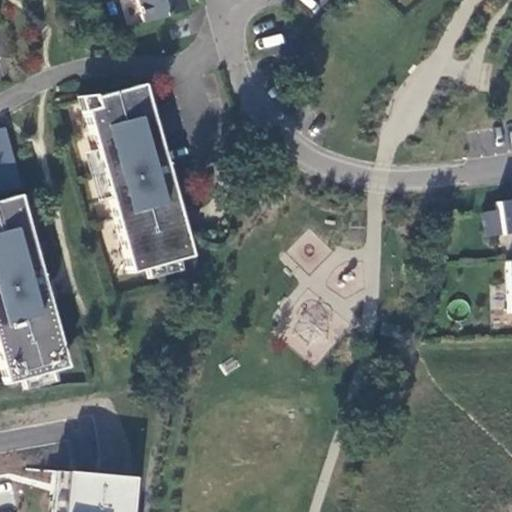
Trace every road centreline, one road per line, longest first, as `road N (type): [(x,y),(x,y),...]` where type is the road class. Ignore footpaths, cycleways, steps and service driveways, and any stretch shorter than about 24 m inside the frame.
road 1 (residential): [(234,46),(267,122),(292,148),(328,167),(387,185),(477,180),(511,168)]
road 2 (residential): [(0,104),(70,72),(159,68),(234,46)]
